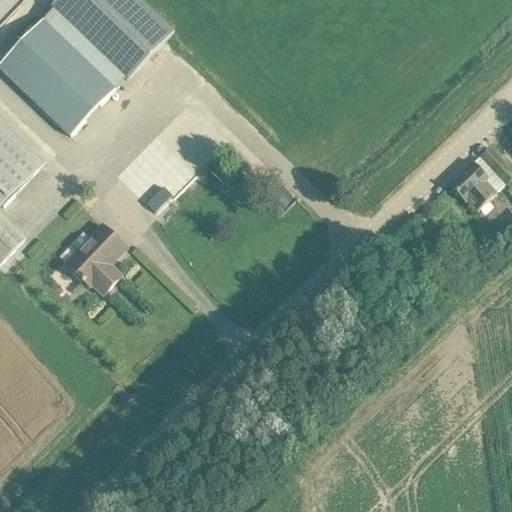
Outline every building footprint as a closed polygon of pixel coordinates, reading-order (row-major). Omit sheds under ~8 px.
[(0,0),(0,27),(25,1),(24,0),(0,0)] [(130,84),(171,40),(175,36),(137,0),(61,0),(52,10),(54,12),(44,23),(117,93),(128,81),(130,84)] [(117,93),(44,23),(0,68),(0,71),(72,140),(117,93)] [(0,268),(25,242),(0,218),(0,213),(46,165),(0,121),(0,268)] [(497,196),(511,182),(511,172),(490,150),(450,189),(466,205),(468,203),(479,215),(498,197),(497,196)] [(104,298),(122,279),(111,268),(127,251),(112,237),(103,228),(66,267),(81,281),(80,283),(83,286),(85,284),(90,289),(93,287),(104,298)]
